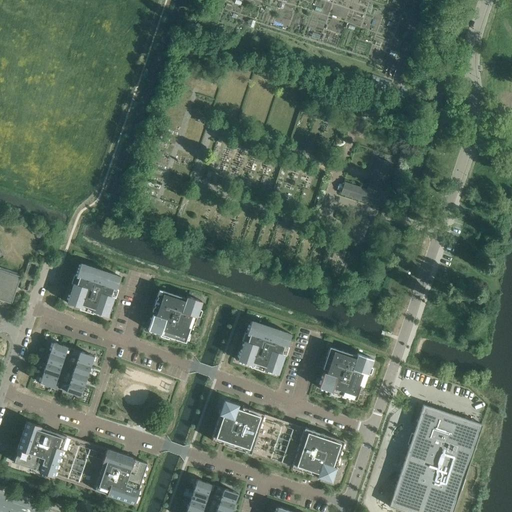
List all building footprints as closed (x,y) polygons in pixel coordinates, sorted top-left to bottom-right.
[(357,117),(381,125),(385,110),(362,102),(357,117)] [(378,158),(367,190),(344,182),(340,194),(366,202),(366,203),(367,203),(379,207),(380,208),(380,207),(384,208),(388,197),(387,197),(387,195),(389,196),(390,194),(386,193),(385,196),(384,196),(385,192),(380,190),(389,162),(378,158)] [(96,269),(80,263),(67,303),(81,308),(82,305),(93,309),(92,312),(107,316),(113,296),(110,296),(113,289),(116,290),(120,276),(104,271),(96,269)] [(0,300),(11,304),(20,277),(16,275),(17,273),(0,267),(0,300)] [(186,298),(159,289),(154,302),(160,304),(156,316),(153,315),(148,330),(161,334),(162,331),(170,334),(169,337),(185,342),(190,328),(192,329),(197,316),(194,315),(196,309),(199,310),(202,301),(186,296),(186,298)] [(291,334),(251,320),(237,360),(252,365),(252,362),(264,366),(263,369),(277,374),(284,354),(281,353),(283,346),(286,347),(291,334)] [(67,347),(53,342),(50,353),(64,357),(65,353),(68,354),(70,348),(67,347)] [(325,360),(330,362),(326,373),(323,372),(318,387),(331,392),(332,389),(340,392),(339,394),(356,400),(361,386),(363,386),(367,373),(365,372),(367,366),(369,367),(372,359),(357,354),(356,356),(329,347),(325,360)] [(94,356),(80,351),(79,352),(76,351),(74,356),(78,357),(76,361),(90,366),(94,356)] [(64,357),(50,353),(46,362),(60,367),(64,357)] [(90,366),(76,361),(73,371),(87,376),(90,366)] [(60,367),(46,362),(43,372),(57,377),(60,367)] [(87,376),(73,371),(69,381),(84,386),(87,376)] [(57,377),(43,372),(39,383),(54,387),(57,388),(59,383),(56,382),(57,377)] [(84,386),(69,381),(68,386),(65,385),(63,390),(66,391),(80,396),(84,386)] [(219,414),(211,440),(250,453),(264,414),(242,406),(241,409),(237,408),(238,404),(223,399),(218,414),(219,414)] [(422,405),(389,507),(403,511),(453,511),(482,425),(422,405)] [(38,472),(53,477),(63,449),(62,449),(66,435),(26,421),(17,449),(18,449),(13,462),(39,471),(38,472)] [(304,427),(291,467),(313,474),(314,471),(317,472),(316,476),(331,482),(336,467),(335,466),(344,441),(304,427)] [(103,463),(94,490),(106,494),(134,504),(139,489),(138,488),(147,463),(134,459),(134,458),(106,448),(101,463),(103,463)] [(211,484),(197,479),(193,490),(207,494),(209,490),(212,491),(214,486),(211,484)] [(223,489),(220,488),(218,493),(221,494),(220,499),(234,503),(238,493),(223,488),(223,489)] [(207,494),(193,490),(190,499),(204,504),(207,494)] [(201,511),(204,504),(190,499),(187,509),(194,511),(201,511)] [(231,511),(234,503),(220,499),(217,508),(227,511),(231,511)]
